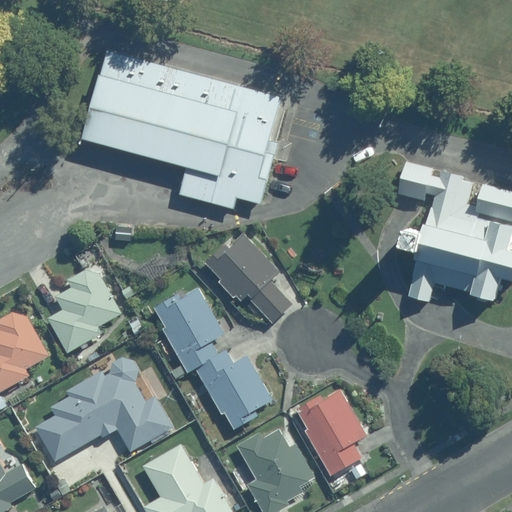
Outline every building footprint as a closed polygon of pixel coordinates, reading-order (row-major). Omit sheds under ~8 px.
[(282,100),(105,50),(82,143),(186,172),(180,198),(235,213),(238,201),(262,208),(278,146),(270,144),(282,100)] [(434,170),(408,163),(400,196),(424,202),(426,195),(437,198),(428,232),(425,231),(425,232),(409,229),(405,245),(421,248),(408,301),(431,306),(436,288),(471,296),(470,300),(495,306),(501,284),(511,286),(511,252),(510,252),(511,244),(511,192),(486,186),(480,209),(469,207),(474,185),(463,182),(464,177),(442,171),(441,177),(433,175),(434,170)] [(282,274),(244,232),(207,265),(244,305),(252,298),(275,324),(295,306),(274,282),(282,274)] [(64,310),(50,318),(71,355),(104,336),(100,329),(126,313),(98,266),(70,282),(74,288),(57,298),(64,310)] [(198,368),(223,356),(216,341),(225,336),(200,287),(156,310),(188,373),(198,368)] [(53,357),(23,306),(0,319),(0,327),(1,330),(0,331),(0,395),(33,375),(30,370),(53,357)] [(223,356),(198,368),(222,415),(227,412),(235,429),(260,416),(258,412),(275,403),(253,358),(238,365),(231,351),(223,356)] [(110,368),(111,370),(113,375),(107,377),(105,373),(71,389),(74,396),(54,406),(60,418),(39,428),(55,461),(101,438),(101,439),(119,431),(131,455),(175,434),(158,399),(148,404),(137,381),(144,377),(134,356),(110,368)] [(334,476),(341,472),(364,458),(356,444),(370,435),(342,386),(299,410),(309,427),(306,429),(334,476)] [(266,511),(280,511),(295,503),(293,500),(310,489),(307,485),(319,478),(297,444),(293,447),(282,430),(269,438),(264,430),(238,446),(258,478),(248,484),(266,511)] [(237,511),(235,508),(216,479),(209,484),(181,442),(144,467),(161,497),(144,506),(147,511),(237,511)] [(0,511),(13,511),(24,507),(20,499),(41,488),(29,465),(12,474),(0,450),(0,511)]
